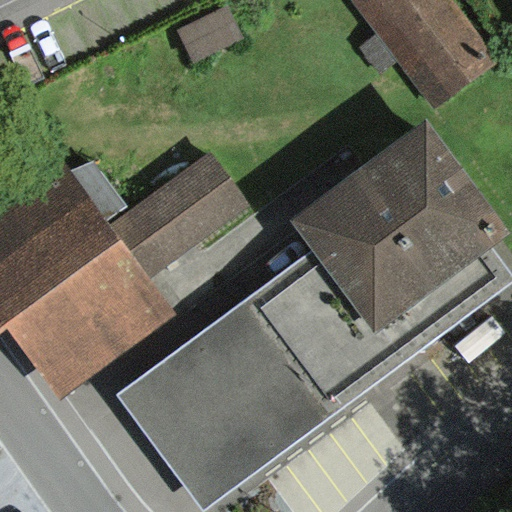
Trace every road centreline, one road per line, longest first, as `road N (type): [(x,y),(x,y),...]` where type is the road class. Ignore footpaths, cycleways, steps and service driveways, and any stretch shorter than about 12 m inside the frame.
road 1 (unknown): [(30,427),(283,241)]
road 2 (residential): [(91,511),(0,385)]
